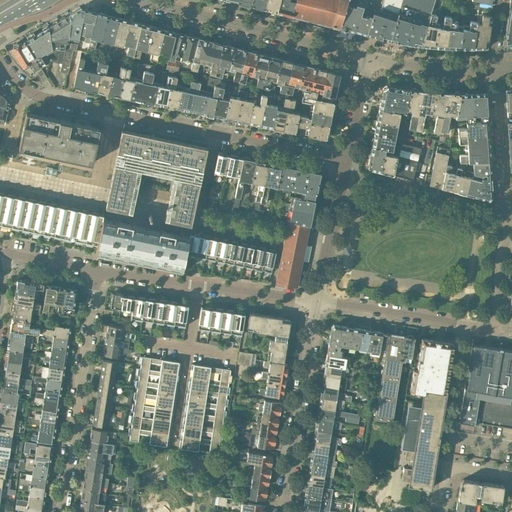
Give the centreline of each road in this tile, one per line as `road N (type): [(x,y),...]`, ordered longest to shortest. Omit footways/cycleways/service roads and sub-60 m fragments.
road 1 (residential): [(345,161),(48,98),(24,88),(0,58)]
road 2 (residential): [(61,511),(97,270)]
road 3 (residential): [(366,59),(144,0)]
road 4 (residential): [(282,511),(317,302)]
road 5 (residential): [(342,180),(505,219)]
road 6 (residential): [(197,286),(174,447)]
road 7 (residential): [(470,326),(317,302)]
road 8 (residential): [(505,219),(494,70)]
road 9 (residential): [(494,70),(411,69),(366,59)]
road 10 (residential): [(317,302),(342,180)]
road 11 (residential): [(317,302),(197,286)]
